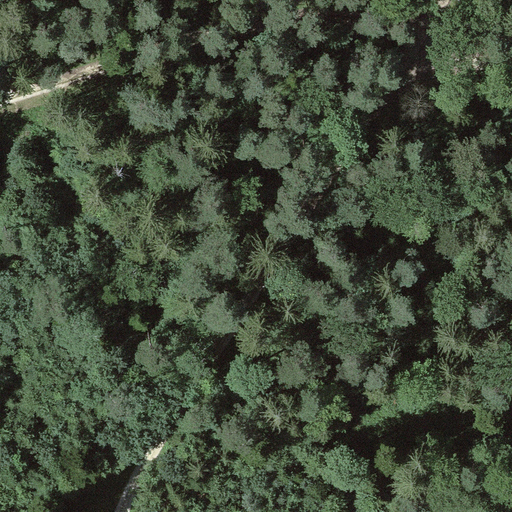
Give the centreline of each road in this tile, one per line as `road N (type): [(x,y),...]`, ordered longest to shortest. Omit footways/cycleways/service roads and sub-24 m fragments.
road 1 (track): [(127,511),(156,441),(421,38)]
road 2 (track): [(421,38),(317,23),(199,35),(0,96)]
